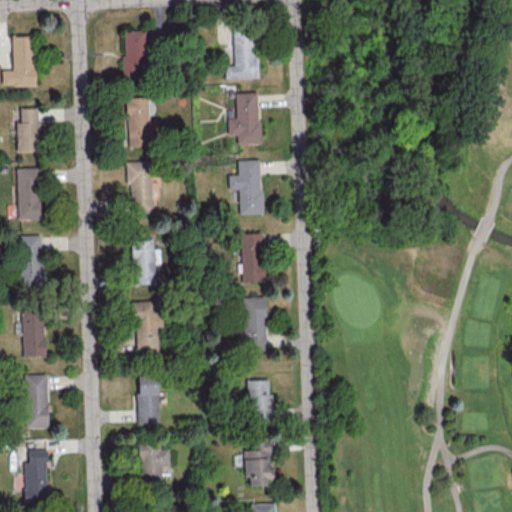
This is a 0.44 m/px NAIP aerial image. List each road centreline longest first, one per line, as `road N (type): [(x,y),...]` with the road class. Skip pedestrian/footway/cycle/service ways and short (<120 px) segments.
road 1 (residential): [(314,511),(293,0)]
road 2 (residential): [(96,511),(76,0)]
road 3 (residential): [(125,0),(0,5)]
